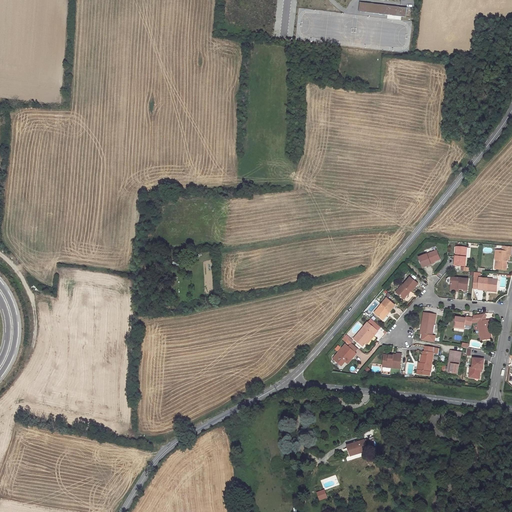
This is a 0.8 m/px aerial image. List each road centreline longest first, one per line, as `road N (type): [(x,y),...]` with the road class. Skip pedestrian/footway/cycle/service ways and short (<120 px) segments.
road 1 (tertiary): [(291,376),(511,110)]
road 2 (tertiary): [(122,511),(166,449),(291,376)]
road 3 (unclassified): [(493,405),(301,384),(291,376)]
road 4 (track): [(0,253),(34,308),(35,338),(12,380)]
